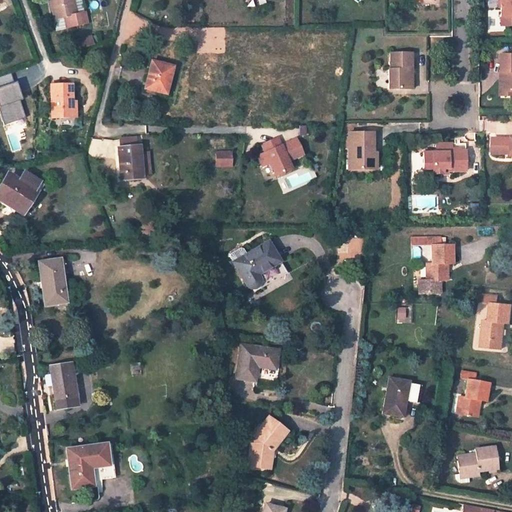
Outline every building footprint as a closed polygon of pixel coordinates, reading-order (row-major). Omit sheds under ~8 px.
[(50,0),(55,18),(66,16),(68,27),(87,24),(85,12),(76,14),(73,1),(70,2),(69,0),(50,0)] [(500,4),(500,17),(511,16),(511,0),(498,0),(498,4),(500,4)] [(511,16),(500,17),(500,26),(511,25),(511,16)] [(399,84),(410,84),(410,74),(409,72),(408,72),(408,69),(410,70),(410,53),(389,53),(389,69),(388,69),(388,89),(400,89),(399,84)] [(511,53),(503,53),(503,71),(504,71),(504,91),(511,90),(511,53)] [(172,67),(151,62),(144,89),(165,94),(172,67)] [(501,71),(501,95),(511,94),(511,90),(504,91),(504,71),(503,71),(501,71)] [(69,84),(50,85),(51,119),(74,118),(74,101),(70,101),(69,84)] [(372,133),(347,134),(347,170),(367,170),(367,158),(375,158),(375,153),(372,154),(372,133)] [(511,135),(511,137),(492,137),(492,152),(511,152),(511,153),(511,135)] [(277,137),(261,144),(264,152),(280,145),(277,137)] [(264,152),(257,156),(261,166),(269,162),(274,175),(290,168),(287,161),(302,154),(295,139),(280,145),(264,152)] [(449,143),(434,144),(434,152),(422,152),(422,169),(431,169),(431,174),(441,174),(441,168),(446,169),(446,171),(464,171),(464,151),(449,151),(449,143)] [(140,176),(138,147),(117,148),(119,178),(140,176)] [(232,167),(232,150),(216,150),(215,167),(232,167)] [(32,192),(8,176),(0,188),(0,200),(20,213),(32,192)] [(440,238),(435,238),(435,245),(430,245),(430,263),(425,263),(425,281),(420,281),(420,294),(441,294),(441,281),(448,281),(448,265),(454,265),(454,245),(441,245),(440,238)] [(280,264),(267,241),(232,261),(248,289),(249,290),(250,290),(253,290),(254,289),(254,290),(255,292),(287,274),(281,263),(280,264)] [(59,259),(38,262),(44,305),(65,302),(59,259)] [(494,295),(484,294),(483,302),(490,302),(494,302),(494,295)] [(499,295),(494,295),(494,302),(490,302),(488,321),(483,320),(479,347),(503,350),(505,323),(511,323),(511,314),(511,304),(499,303),(499,295)] [(277,350),(240,344),(235,379),(254,382),(257,367),(275,370),(277,350)] [(49,366),(54,400),(56,409),(75,406),(71,382),(73,381),(70,364),(49,366)] [(471,372),(461,370),(460,378),(466,379),(470,380),(471,372)] [(475,381),(476,373),(471,372),(470,380),(466,379),(463,397),(459,396),(456,413),(477,417),(480,401),(486,402),(490,383),(475,381)] [(409,382),(388,378),(382,414),(402,418),(406,402),(415,404),(418,385),(409,384),(409,382)] [(286,432),(267,418),(252,437),(254,439),(250,444),(247,466),(265,468),(268,451),(270,452),(286,432)] [(109,444),(66,449),(71,489),(92,486),(92,481),(113,478),(109,444)] [(473,453),(454,455),(457,473),(466,472),(466,477),(476,475),(476,471),(496,468),(493,446),(472,448),(473,453)]
